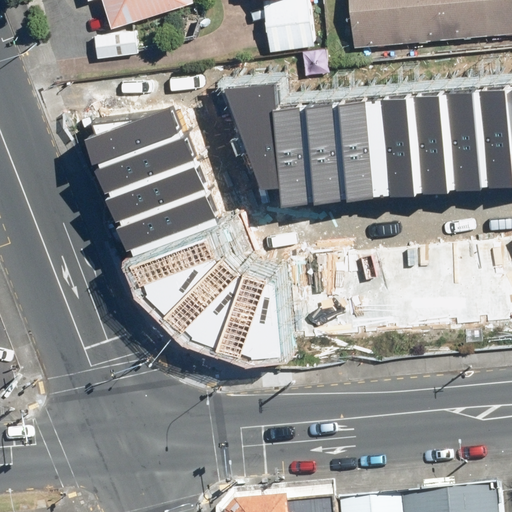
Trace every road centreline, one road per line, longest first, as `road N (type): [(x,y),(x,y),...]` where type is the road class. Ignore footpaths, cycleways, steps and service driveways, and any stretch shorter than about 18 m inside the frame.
road 1 (secondary): [(125,445),(511,405)]
road 2 (secondary): [(0,127),(125,445)]
road 3 (secondary): [(0,462),(125,445)]
